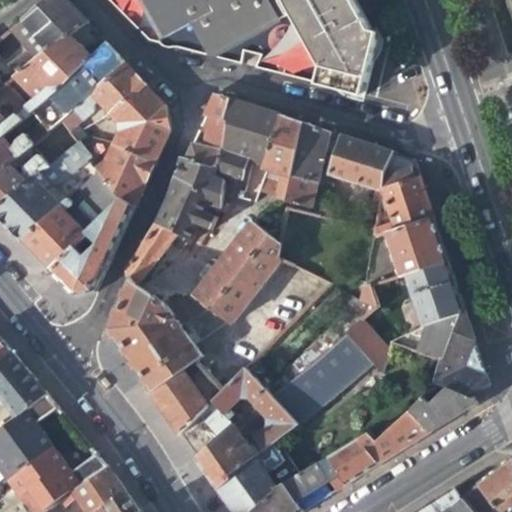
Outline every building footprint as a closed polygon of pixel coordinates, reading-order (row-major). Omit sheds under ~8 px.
[(35,52),(41,60),(71,36),(87,24),(71,7),(64,0),(44,0),(14,25),(18,30),(26,24),(44,45),(35,52)] [(106,0),(144,39),(154,43),(220,5),(216,0),(106,0)] [(328,58),(291,0),(216,0),(220,5),(154,43),(168,48),(322,85),(328,58)] [(376,41),(353,0),(291,0),(328,58),(322,85),(364,96),(376,41)] [(80,46),(71,36),(41,60),(17,79),(38,99),(28,108),(36,116),(61,93),(92,59),(80,46)] [(61,93),(80,111),(95,98),(109,85),(126,66),(114,53),(105,43),(92,59),(61,93)] [(101,102),(112,113),(146,87),(131,71),(126,66),(109,85),(95,98),(80,111),(77,113),(64,124),(77,140),(83,135),(78,129),(78,127),(85,121),(86,122),(96,114),(97,106),(100,103),(101,102)] [(13,92),(8,86),(4,89),(0,92),(0,95),(3,99),(13,92)] [(122,130),(116,144),(153,166),(161,149),(170,131),(166,108),(146,87),(112,113),(122,124),(124,124),(126,129),(122,130)] [(213,123),(233,130),(242,106),(227,101),(220,110),(212,122),(213,123)] [(266,113),(242,106),(233,130),(225,153),(251,160),(250,163),(257,165),(263,167),(282,118),(266,113)] [(18,153),(6,141),(0,146),(0,174),(13,164),(64,124),(77,113),(72,108),(68,111),(65,108),(21,145),(18,153)] [(36,116),(28,108),(20,116),(27,124),(36,116)] [(0,116),(0,146),(6,141),(27,124),(20,116),(13,122),(9,125),(0,116)] [(290,121),(282,118),(263,167),(265,168),(259,192),(290,200),(294,177),(304,125),(290,121)] [(233,130),(213,123),(209,136),(204,150),(223,159),(233,130)] [(294,177),(320,184),(331,134),(317,129),(304,125),(294,177)] [(88,140),(83,135),(77,140),(79,144),(80,146),(88,140)] [(383,192),(384,190),(394,153),(369,146),(343,137),(329,173),(383,192)] [(90,159),(80,146),(79,144),(67,154),(53,165),(41,171),(0,210),(0,216),(10,228),(24,242),(61,207),(41,186),(47,180),(56,186),(90,159)] [(98,170),(99,171),(126,200),(134,208),(147,179),(153,166),(116,144),(108,160),(98,170)] [(23,174),(13,164),(0,174),(0,210),(41,171),(53,165),(67,154),(61,146),(45,158),(40,153),(25,164),(26,170),(23,174)] [(192,151),(186,160),(217,175),(218,172),(223,159),(204,150),(195,146),(192,151)] [(245,181),(250,163),(251,160),(225,153),(223,159),(218,172),(238,179),(245,181)] [(401,156),(394,153),(384,190),(394,184),(392,175),(397,173),(401,156)] [(177,176),(172,191),(208,203),(220,208),(221,198),(223,182),(216,179),(217,175),(186,160),(183,159),(177,176)] [(375,239),(388,235),(434,219),(426,194),(419,175),(416,166),(397,173),(392,175),(394,184),(384,190),(395,223),(376,229),(375,239)] [(76,193),(102,221),(126,200),(99,171),(76,193)] [(318,193),(320,184),(294,177),(290,200),(314,207),(318,193)] [(205,211),(208,203),(172,191),(169,198),(162,215),(158,223),(153,228),(185,238),(192,240),(197,231),(199,225),(212,230),(217,216),(205,211)] [(69,200),(61,207),(24,242),(38,256),(52,271),(77,246),(88,235),(66,212),(73,204),(69,200)] [(87,256),(77,246),(52,271),(63,282),(76,296),(95,293),(109,263),(134,208),(126,200),(102,221),(89,233),(99,243),(87,256)] [(322,200),(319,216),(335,220),(337,205),(322,200)] [(288,208),(281,243),(279,257),(296,267),(307,213),(288,208)] [(402,278),(407,276),(448,262),(440,238),(434,219),(388,235),(402,278)] [(254,221),(197,291),(211,303),(228,319),(234,325),(263,281),(279,257),(281,243),(254,221)] [(182,244),(185,238),(153,228),(148,237),(128,269),(127,277),(130,281),(138,286),(158,261),(171,241),(182,244)] [(448,262),(407,276),(424,327),(458,315),(464,308),(455,284),(448,262)] [(146,384),(152,394),(197,361),(204,356),(200,351),(196,346),(228,319),(211,303),(183,328),(166,304),(147,292),(138,286),(130,281),(122,300),(120,304),(108,330),(112,336),(119,345),(135,369),(146,384)] [(197,291),(166,304),(183,328),(211,303),(197,291)] [(283,373),(290,381),(350,330),(365,317),(377,307),(360,301),(283,373)] [(442,361),(435,382),(444,387),(462,395),(480,402),(485,399),(489,385),(479,354),(464,308),(458,315),(424,327),(392,345),(442,361)] [(390,351),(365,317),(350,330),(373,360),(382,372),(390,351)] [(296,423),(373,360),(350,330),(290,381),(271,397),(296,423)] [(0,362),(11,354),(0,340),(0,362)] [(0,397),(4,402),(33,380),(20,365),(11,354),(0,362),(0,397)] [(223,388),(197,361),(152,394),(149,395),(161,413),(178,436),(180,432),(211,402),(223,388)] [(253,446),(232,423),(197,454),(193,457),(206,474),(216,490),(228,479),(253,459),(296,423),(271,397),(244,368),(223,388),(211,402),(228,420),(235,413),(232,409),(241,400),(247,400),(265,419),(263,430),(255,437),(259,442),(253,446)] [(4,402),(17,418),(45,396),(33,380),(4,402)] [(431,404),(444,387),(435,382),(423,398),(431,404)] [(438,409),(431,404),(423,398),(411,412),(431,433),(453,419),(480,402),(462,395),(438,409)] [(0,429),(0,470),(6,479),(51,446),(43,435),(36,426),(57,410),(51,403),(45,396),(17,418),(0,429)] [(197,454),(232,423),(228,420),(211,402),(180,432),(197,454)] [(369,432),(360,438),(379,465),(405,449),(431,433),(411,412),(377,442),(369,432)] [(357,479),(379,465),(360,438),(319,462),(329,479),(339,473),(347,485),(357,479)] [(45,511),(73,490),(79,487),(107,469),(97,457),(95,454),(70,473),(51,446),(6,479),(29,511),(45,511)] [(461,499),(474,511),(511,511),(511,456),(479,484),(462,498),(461,499)] [(246,511),(276,488),(253,459),(228,479),(216,490),(225,501),(234,511),(246,511)] [(307,499),(329,479),(319,462),(276,488),(246,511),(302,511),(303,511),(299,505),(307,499)] [(107,511),(104,508),(124,493),(107,469),(79,487),(73,490),(87,511),(107,511)] [(474,478),(456,489),(462,498),(479,484),(474,478)] [(462,498),(456,489),(427,507),(418,511),(445,511),(461,499),(462,498)] [(137,511),(124,493),(104,508),(107,511),(137,511)] [(312,506),(307,499),(299,505),(303,511),(312,506)] [(474,511),(461,499),(445,511),(474,511)]
